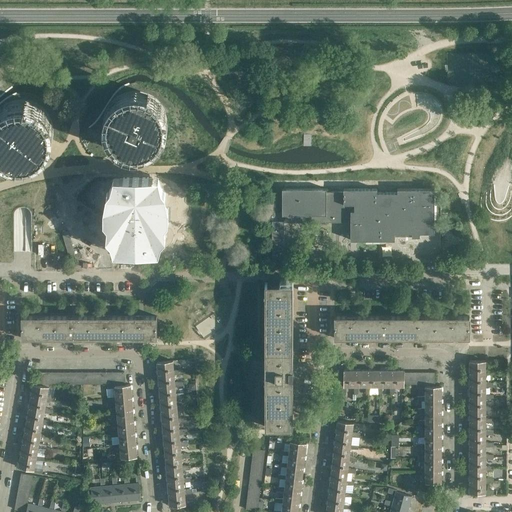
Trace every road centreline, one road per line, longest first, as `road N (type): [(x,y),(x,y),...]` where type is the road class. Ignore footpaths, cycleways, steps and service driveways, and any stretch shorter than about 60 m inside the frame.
road 1 (residential): [(153,511),(141,357),(20,353)]
road 2 (residential): [(343,276),(511,270)]
road 3 (residential): [(312,511),(331,352)]
road 4 (residential): [(449,511),(453,362)]
road 5 (residential): [(0,274),(141,273)]
road 6 (residential): [(0,489),(20,353)]
road 7 (residential): [(331,352),(438,352),(453,362)]
